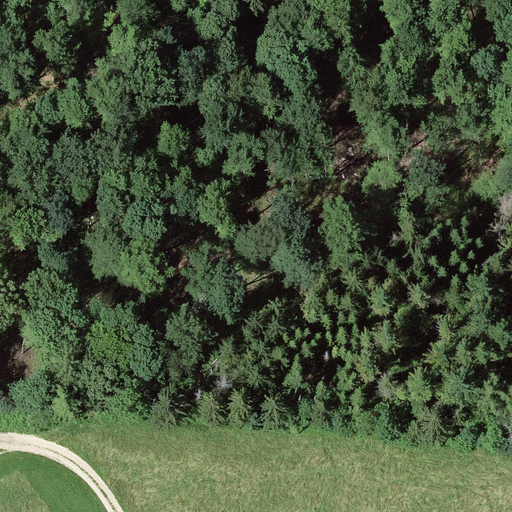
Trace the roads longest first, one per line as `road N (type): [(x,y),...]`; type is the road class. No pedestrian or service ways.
road 1 (track): [(57,453),(187,290),(242,249),(363,195),(511,97)]
road 2 (track): [(116,511),(70,457),(0,441)]
